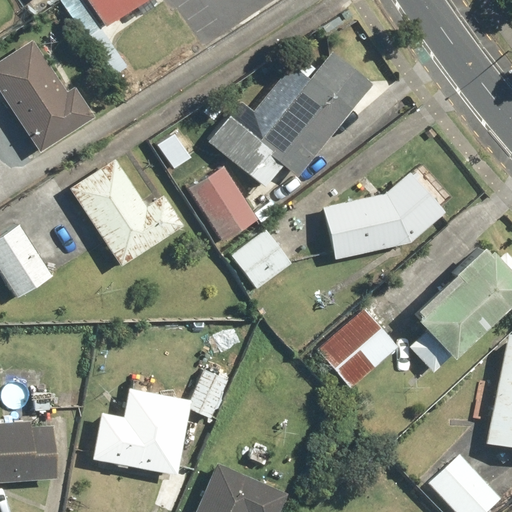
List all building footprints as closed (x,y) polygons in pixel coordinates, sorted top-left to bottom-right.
[(85,0),(98,19),(127,0),(85,0)] [(33,37),(0,58),(0,80),(43,146),(86,117),(33,37)] [(328,45),(261,131),(230,107),(207,137),(264,182),(281,159),(299,173),(372,79),(328,45)] [(168,232),(186,220),(165,189),(150,200),(120,156),(70,189),(121,264),(168,233),(168,232)] [(220,164),(189,184),(220,233),(251,213),(220,164)] [(325,205),(337,254),(412,237),(444,208),(409,169),(383,192),(325,205)] [(48,273),(19,226),(0,237),(0,270),(14,294),(48,273)] [(232,254),(256,286),(291,260),(267,228),(232,254)] [(424,315),(457,350),(511,299),(511,261),(497,246),(424,315)] [(316,347),(349,385),(396,345),(363,307),(316,347)] [(511,335),(508,334),(484,442),(511,448),(511,335)] [(27,375),(7,374),(7,415),(27,415),(27,375)] [(183,449),(193,396),(127,383),(122,408),(103,405),(94,455),(178,471),(182,449),(183,449)] [(0,427),(0,481),(62,478),(59,425),(0,427)] [(456,455),(428,482),(457,511),(489,511),(501,501),(456,455)] [(279,511),(287,489),(267,483),(218,461),(195,511),(279,511)]
